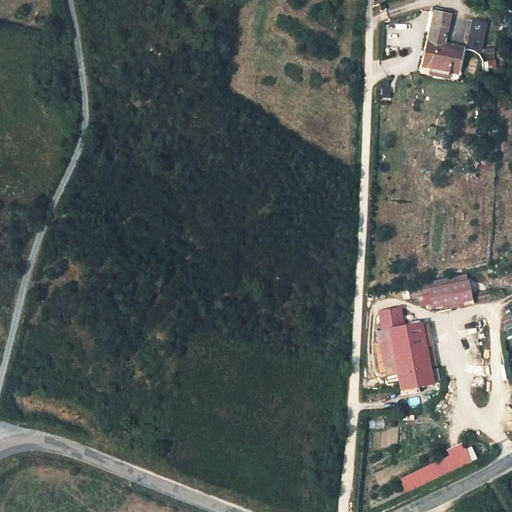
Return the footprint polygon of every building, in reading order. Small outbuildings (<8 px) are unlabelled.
[(450,9),(436,6),(435,12),(449,15),(450,9)] [(449,15),(435,12),(424,68),(458,75),(463,48),(445,44),(449,15)] [(487,24),(473,21),(468,48),(482,50),(487,24)] [(495,58),(494,50),(482,51),(482,59),(495,58)] [(470,280),(428,289),(431,308),(474,300),(470,280)] [(399,308),(379,313),(383,330),(402,326),(399,308)] [(381,354),(393,352),(397,373),(400,391),(402,391),(419,387),(433,385),(433,380),(431,370),(421,323),(402,326),(383,330),(376,331),(381,354)] [(393,352),(381,354),(385,376),(397,373),(393,352)] [(383,418),(369,419),(370,429),(384,428),(383,418)] [(395,482),(402,496),(472,463),(465,449),(395,482)]
